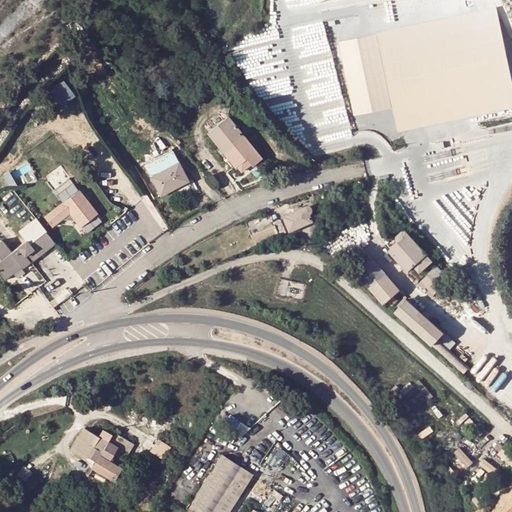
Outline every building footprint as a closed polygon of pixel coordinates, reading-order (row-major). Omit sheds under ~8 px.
[(502,32),(508,30),(493,0),(487,0),(492,9),(502,32)] [(511,6),(509,0),(493,0),(508,30),(502,32),(506,41),(511,38),(511,6)] [(393,134),(511,109),(511,104),(492,9),(335,42),(351,115),(387,108),(393,134)] [(147,75),(140,66),(131,73),(138,82),(147,75)] [(69,78),(58,88),(70,102),(81,93),(69,78)] [(227,117),(207,133),(234,167),(236,166),(241,171),(250,164),(252,166),(261,159),(227,117)] [(147,170),(151,177),(177,164),(173,156),(147,170)] [(178,163),(177,164),(151,177),(160,195),(187,181),(178,163)] [(96,214),(68,179),(52,191),(62,204),(45,217),(52,225),(62,217),(63,219),(72,220),(74,218),(80,226),(96,214)] [(284,217),(290,231),(313,221),(310,214),(311,213),(311,212),(312,211),(312,210),(311,208),(310,207),(309,206),(308,206),(287,215),(287,216),(284,217)] [(1,241),(0,241),(0,272),(4,278),(20,266),(22,268),(29,262),(25,256),(33,250),(29,244),(45,232),(35,219),(19,231),(26,241),(11,253),(1,241)] [(281,220),(275,223),(281,236),(287,232),(281,220)] [(397,235),(396,241),(398,242),(388,251),(407,272),(414,267),(419,273),(433,261),(407,231),(402,231),(397,235)] [(29,244),(33,250),(38,256),(54,244),(45,232),(29,244)] [(370,257),(355,270),(384,304),(399,290),(370,257)] [(443,273),(437,265),(427,275),(434,281),(443,273)] [(440,289),(434,281),(427,275),(419,283),(431,298),(440,289)] [(394,313),(463,374),(469,368),(450,350),(455,344),(407,299),(394,313)] [(414,406),(432,394),(421,378),(403,390),(414,406)] [(110,460),(116,450),(108,444),(98,438),(89,432),(82,442),(77,450),(96,461),(93,466),(114,480),(121,468),(110,460)] [(110,460),(121,468),(135,446),(114,434),(108,444),(116,450),(110,460)] [(152,450),(162,457),(171,445),(161,438),(152,450)] [(228,511),(252,474),(221,454),(191,502),(205,511),(228,511)] [(24,467),(18,475),(35,487),(41,479),(24,467)] [(73,482),(62,499),(72,505),(83,488),(73,482)]
